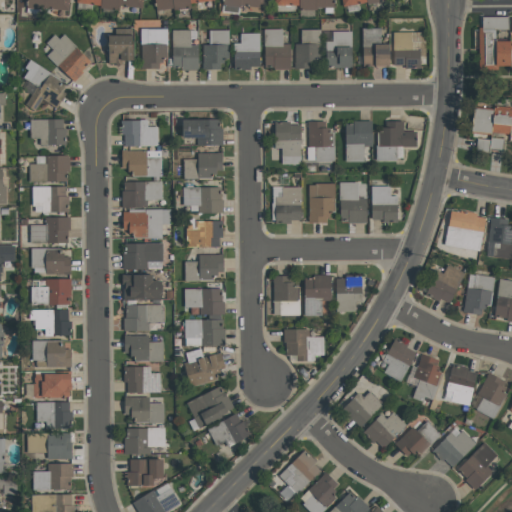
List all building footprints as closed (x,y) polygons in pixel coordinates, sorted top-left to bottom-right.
[(68,11),(69,0),(27,0),(27,7),(68,11)] [(75,0),(75,4),(113,8),(113,5),(142,8),(142,0),(75,0)] [(154,0),(155,10),(190,8),(189,3),(214,0),(154,0)] [(222,0),(223,4),(263,8),(264,0),(222,0)] [(334,7),(333,0),(274,0),(275,8),(334,7)] [(481,69),(481,27),(484,27),(484,16),(510,16),(511,29),(498,29),(498,40),(511,40),(511,65),(498,65),(498,69),(481,69)] [(292,24),(292,44),(291,44),(292,68),(275,69),(275,67),(266,67),(265,28),(280,28),(280,24),(292,24)] [(160,68),(142,68),(142,43),(141,43),(141,28),(168,27),(168,44),(167,44),(167,62),(160,62),(160,68)] [(393,65),(392,65),(392,66),(379,66),(379,65),(364,65),(363,28),(382,27),(382,43),(393,43),(393,65)] [(199,69),(183,69),(183,67),(174,67),(174,46),(173,46),(173,29),(192,29),(192,44),(199,44),(199,69)] [(230,29),(230,59),(226,59),(226,62),(221,63),(221,68),(204,69),(203,62),(204,62),(204,44),(210,44),(210,30),(230,29)] [(296,43),(302,43),(302,29),(321,29),(322,57),(318,57),(318,62),(313,62),(313,67),(296,68),(296,62),(296,43)] [(353,31),(353,67),(327,67),(327,41),(334,41),(334,31),(353,31)] [(395,31),(426,31),(426,55),(422,55),(422,67),(406,68),(406,64),(395,64),(395,31)] [(261,32),(261,66),(252,66),(252,69),(235,69),(235,42),(241,42),(241,33),(261,32)] [(48,55),(54,49),(47,42),(55,34),(60,39),(65,34),(78,46),(77,47),(91,60),(83,69),(84,71),(75,81),(48,55)] [(138,35),(138,50),(137,50),(137,59),(123,59),(123,65),(117,65),(117,62),(111,62),(111,52),(113,52),(113,34),(138,35)] [(68,83),(64,90),(68,93),(58,108),(43,99),(36,110),(26,104),(38,86),(24,78),(29,70),(26,68),(31,60),(68,83)] [(511,136),(511,134),(494,132),(494,135),(473,132),(476,106),(496,108),(496,105),(511,106),(511,136)] [(64,119),(64,128),(67,128),(67,144),(41,144),(41,138),(32,138),(31,119),(64,119)] [(158,126),(159,145),(125,146),(125,134),(123,134),(122,120),(141,120),(141,119),(149,119),(149,126),(158,126)] [(224,144),(198,144),(198,137),(186,137),(186,119),(220,119),(220,128),(224,128),(224,144)] [(346,161),(346,122),(355,122),(355,120),(374,120),(374,145),(365,146),(365,161),(346,161)] [(404,121),(404,131),(417,131),(417,146),(398,146),(398,161),(377,161),(377,145),(380,145),(380,132),(386,132),(386,127),(387,127),(387,120),(404,121)] [(301,124),(302,163),(283,164),(283,148),(276,148),(275,121),(292,121),(292,124),(301,124)] [(308,160),(308,146),(309,146),(309,121),(326,121),(326,127),(331,127),(331,132),(333,132),(333,145),(335,145),(335,160),(316,160),(316,159),(308,160)] [(477,152),(479,138),(493,139),(493,137),(506,138),(505,151),(492,150),(491,153),(477,152)] [(162,176),(134,176),(134,171),(131,171),(131,167),(123,167),(123,150),(161,150),(161,156),(162,156),(162,176)] [(184,159),(199,159),(199,152),(223,152),(223,170),(219,170),(219,173),(213,173),(213,179),(184,179),(184,159)] [(31,181),(30,163),(46,163),(46,155),(69,155),(69,156),(71,156),(71,171),(69,171),(69,180),(31,181)] [(148,207),(123,207),(123,190),(124,190),(124,182),(146,181),(146,180),(163,180),(163,199),(148,200),(148,207)] [(368,197),(368,222),(350,222),(350,220),(343,220),(343,216),(342,216),(342,199),(341,199),(341,182),(360,182),(360,197),(368,197)] [(336,183),(336,211),(333,211),(333,216),(328,216),(328,222),(310,222),(310,216),(310,185),(316,184),(316,183),(336,183)] [(392,185),(392,195),(399,195),(399,222),(385,222),(385,219),(373,219),(373,186),(392,185)] [(66,186),(66,196),(70,195),(70,211),(51,212),(43,212),(43,211),(36,212),(35,206),(33,206),(33,186),(66,186)] [(184,205),(184,187),(221,186),(221,199),(224,199),(224,212),(199,212),(199,210),(191,210),(191,205),(184,205)] [(303,186),(303,219),(292,219),(292,223),(277,223),(277,204),(276,204),(276,196),(283,196),(283,186),(303,186)] [(163,238),(148,238),(148,236),(137,237),(137,234),(131,234),(131,230),(124,230),(124,212),(130,212),(130,209),(163,209),(171,209),(171,224),(163,224),(163,238)] [(481,251),(446,245),(451,210),(461,212),(462,210),(479,213),(478,216),(486,217),(481,251)] [(71,216),(71,230),(69,230),(69,242),(31,243),(31,225),(45,224),(45,217),(71,216)] [(509,218),(509,225),(511,225),(511,241),(510,258),(494,256),(495,246),(501,247),(501,243),(489,241),(492,221),(491,221),(491,216),(509,218)] [(187,227),(196,227),(196,220),(224,220),(224,237),(220,237),(220,246),(187,247),(187,227)] [(124,269),(124,252),(127,252),(127,243),(163,242),(163,261),(163,267),(147,268),(147,269),(124,269)] [(1,280),(0,280),(0,244),(15,244),(16,260),(1,260),(1,280)] [(71,273),(47,273),(47,272),(35,272),(35,267),(32,267),(32,248),(61,248),(61,253),(67,253),(67,256),(71,256),(71,273)] [(186,280),(186,261),(200,261),(200,254),(220,254),(220,253),(225,253),(225,271),(219,271),(219,275),(214,275),(214,280),(186,280)] [(444,273),(449,264),(466,273),(450,302),(441,298),(440,300),(433,297),(433,298),(426,295),(439,270),(444,273)] [(156,274),(156,280),(165,280),(165,293),(164,293),(164,297),(161,297),(161,299),(125,299),(125,287),(127,287),(127,284),(124,284),(124,274),(156,274)] [(305,315),(305,277),(315,277),(315,274),(332,275),(332,300),(323,300),(323,315),(305,315)] [(366,274),(366,294),(361,301),(356,301),(356,311),(338,311),(337,277),(347,277),(346,274),(366,274)] [(464,311),(465,308),(468,287),(474,288),(476,274),(496,276),(492,305),(488,305),(487,309),(482,308),(481,314),(464,311)] [(301,315),(274,315),(274,275),(294,275),(294,282),(296,282),(296,287),(301,287),(301,315)] [(73,278),(73,295),(71,295),(71,304),(68,304),(69,308),(57,308),(57,304),(32,304),(32,286),(46,286),(46,278),(73,278)] [(511,320),(508,320),(508,318),(494,316),(500,278),(511,280),(511,320)] [(223,288),(223,301),(226,301),(226,314),(200,314),(200,307),(185,307),(185,288),(223,288)] [(125,330),(125,318),(127,318),(127,305),(147,304),(164,304),(164,322),(149,323),(150,330),(125,330)] [(69,309),(69,321),(72,321),(73,335),(45,335),(45,329),(36,329),(36,319),(31,319),(31,309),(69,309)] [(224,319),(224,328),(226,328),(226,345),(186,345),(186,338),(185,338),(185,319),(224,319)] [(324,336),(324,355),(315,355),(315,360),(297,360),(297,354),(287,355),(287,341),(284,342),(284,329),(309,328),(309,336),(324,336)] [(164,341),(164,361),(137,361),(137,358),(133,358),(133,352),(125,352),(126,335),(150,335),(150,341),(164,341)] [(417,353),(401,382),(384,372),(389,364),(384,361),(397,336),(410,344),(408,347),(417,353)] [(33,340),(62,340),(62,345),(67,345),(67,349),(73,349),(73,366),(37,367),(37,360),(33,360),(33,340)] [(222,352),(227,367),(221,368),(222,372),(217,374),(219,379),(192,387),(185,363),(189,362),(186,352),(202,348),(205,357),(222,352)] [(413,398),(420,379),(414,377),(423,353),(440,359),(438,365),(442,366),(440,371),(443,372),(432,399),(426,396),(423,402),(413,398)] [(477,372),(469,405),(444,399),(453,363),(470,367),(469,370),(477,372)] [(129,392),(129,382),(125,382),(125,366),(151,366),(152,372),(162,372),(162,392),(129,392)] [(75,373),(75,384),(74,384),(74,397),(45,397),(45,396),(42,396),(40,397),(36,397),(35,396),(34,383),(36,383),(36,382),(35,381),(35,378),(36,376),(36,371),(56,371),(56,373),(75,373)] [(509,383),(504,392),(508,394),(493,419),(477,409),(483,397),(477,394),(490,371),(509,383)] [(186,403),(201,394),(202,396),(221,385),(225,392),(227,391),(235,407),(229,410),(230,412),(200,428),(186,403)] [(359,392),(364,397),(371,391),(384,403),(361,426),(343,409),(359,392)] [(151,397),(151,403),(164,402),(165,422),(137,422),(137,418),(134,418),(134,413),(126,413),(126,397),(151,397)] [(37,421),(37,402),(70,402),(70,411),(74,411),(75,428),(47,428),(47,421),(37,421)] [(217,445),(208,428),(237,412),(242,422),(245,420),(253,434),(230,447),(226,440),(217,445)] [(382,413),(387,418),(393,412),(407,425),(385,448),(377,441),(375,443),(364,432),(382,413)] [(422,453),(420,451),(416,454),(413,451),(409,456),(396,444),(413,426),(418,430),(427,421),(442,434),(432,445),(431,444),(422,453)] [(150,453),(125,453),(125,437),(128,437),(128,428),(148,428),(148,427),(166,427),(166,446),(150,446),(150,453)] [(454,467),(446,458),(443,461),(433,450),(451,431),(457,436),(463,430),(477,443),(454,467)] [(49,452),(28,452),(28,433),(72,433),(72,442),(74,442),(74,459),(49,458),(49,452)] [(488,466),(494,472),(477,490),(466,480),(468,478),(459,469),(485,442),(498,455),(488,466)] [(321,470),(297,494),(295,492),(287,500),(280,493),(288,485),(279,475),(306,449),(317,461),(315,463),(321,470)] [(155,485),(128,485),(128,471),(131,471),(131,459),(166,459),(166,478),(155,478),(155,485)] [(72,489),(51,489),(51,490),(34,490),(34,471),(49,471),(49,463),(74,463),(75,476),(72,476),(72,489)] [(300,497),(326,471),(339,484),(335,487),(339,491),(335,495),(337,497),(322,511),(311,511),(303,504),(305,502),(300,497)] [(0,475),(18,475),(18,494),(4,494),(4,488),(0,489),(1,511),(0,511),(0,475)] [(139,511),(133,501),(153,489),(154,491),(167,482),(171,488),(181,503),(167,511),(139,511)] [(328,511),(350,490),(358,497),(359,496),(371,507),(366,511),(328,511)] [(33,511),(33,494),(72,494),(72,505),(76,505),(76,511),(33,511)]
